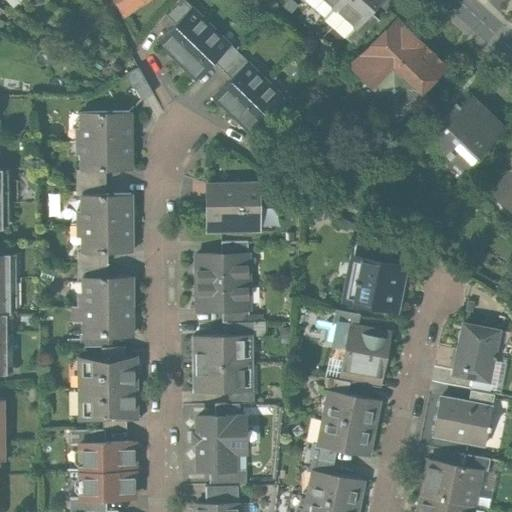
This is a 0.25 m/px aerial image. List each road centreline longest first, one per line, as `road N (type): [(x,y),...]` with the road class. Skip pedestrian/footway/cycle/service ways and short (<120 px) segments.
road 1 (residential): [(166,511),(158,183),(182,133)]
road 2 (residential): [(388,511),(431,291)]
